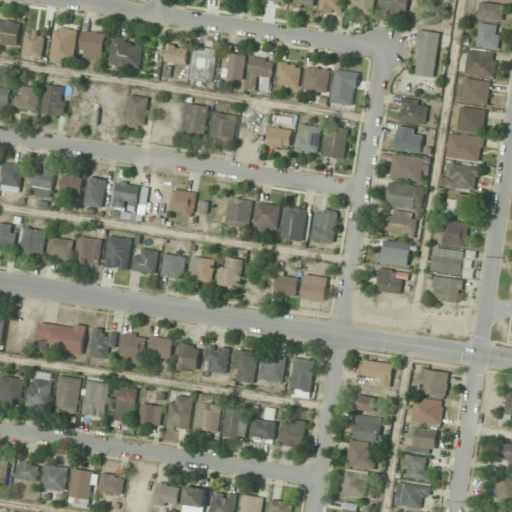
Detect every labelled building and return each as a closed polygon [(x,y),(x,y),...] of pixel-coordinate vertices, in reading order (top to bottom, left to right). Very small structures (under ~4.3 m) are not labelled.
[(321,0),(322,11),(345,11),(344,0),(321,0)] [(374,0),(351,0),(351,12),(375,12),(374,0)] [(381,0),(381,10),(407,12),(408,0),(381,0)] [(503,20),(504,4),(480,2),(478,17),(503,20)] [(21,21),(0,19),(0,43),(19,45),(21,21)] [(501,25),(480,23),(477,47),(499,49),(501,25)] [(76,50),(78,29),(55,27),(53,48),(76,50)] [(105,32),(83,30),(80,57),(103,59),(105,32)] [(434,77),(441,32),(421,30),(415,74),(434,77)] [(45,33),(27,31),(24,55),(43,57),(45,33)] [(187,64),(188,47),(167,45),(166,62),(187,64)] [(219,50),(196,47),(192,80),(215,83),(219,50)] [(466,73),(494,77),(498,54),(469,49),(466,73)] [(246,55),(231,53),(228,79),(243,80),(246,55)] [(247,89),(271,92),(275,60),(251,57),(247,89)] [(299,86),(303,65),(281,61),(277,83),(299,86)] [(330,69),(307,66),(305,89),(327,92),(330,69)] [(359,74),(338,70),(331,101),(353,105),(359,74)] [(488,105),(492,82),(466,78),(462,101),(488,105)] [(12,86),(0,85),(0,104),(10,105),(12,86)] [(33,112),(42,93),(23,85),(15,104),(33,112)] [(47,115),(68,113),(65,85),(44,87),(47,115)] [(149,97),(131,96),(128,127),(146,129),(149,97)] [(426,124),(428,101),(402,99),(400,121),(426,124)] [(209,106),(187,104),(184,134),(205,136),(209,106)] [(458,129),(484,133),(488,110),(461,106),(458,129)] [(234,143),(239,116),(216,112),(210,138),(234,143)] [(299,154),(322,149),(317,125),(306,128),(307,132),(295,135),(299,154)] [(293,130),(271,126),(268,146),(290,150),(293,130)] [(325,156),(345,158),(348,128),(328,126),(325,156)] [(395,149),(420,153),(424,130),(399,126),(395,149)] [(481,162),(484,138),(450,133),(447,157),(481,162)] [(390,170),(417,185),(426,169),(427,170),(429,166),(401,151),(390,170)] [(25,164),(6,162),(2,190),(21,193),(25,164)] [(443,177),(442,186),(476,190),(478,166),(452,164),(451,177),(443,177)] [(32,186),(54,189),(56,171),(34,168),(32,186)] [(85,176),(65,173),(62,194),(81,197),(85,176)] [(85,205),(102,208),(107,179),(91,176),(85,205)] [(128,201),(137,204),(142,186),(120,180),(113,205),(126,209),(128,201)] [(388,206),(422,209),(424,187),(390,183),(388,206)] [(196,191),(173,191),(173,214),(196,215),(196,191)] [(449,217),(474,217),(474,195),(449,195),(449,217)] [(253,200),(230,197),(227,226),(249,228),(253,200)] [(276,234),(282,206),(261,201),(254,229),(276,234)] [(303,241),(308,209),(287,206),(282,238),(303,241)] [(394,214),(389,211),(383,226),(412,239),(421,219),(397,208),(394,214)] [(339,212),(319,209),(313,239),(334,243),(339,212)] [(467,246),(470,223),(446,220),(444,243),(467,246)] [(17,225),(0,222),(0,248),(14,250),(17,225)] [(22,250),(44,254),(47,231),(26,227),(22,250)] [(133,240),(111,235),(105,265),(127,270),(133,240)] [(103,239),(81,236),(78,261),(100,264),(103,239)] [(74,240),(52,237),(50,257),(72,259),(74,240)] [(379,263),(409,265),(411,249),(381,246),(379,263)] [(433,272),(465,275),(467,251),(435,248),(433,272)] [(136,272),(158,272),(158,249),(136,249),(136,272)] [(184,279),(188,257),(167,253),(162,275),(184,279)] [(189,279),(213,283),(216,260),(193,256),(189,279)] [(241,288),(245,260),(223,256),(219,285),(241,288)] [(405,294),(408,272),(381,268),(377,290),(405,294)] [(276,294),(297,296),(299,275),(278,273),(276,294)] [(302,296),(325,301),(329,278),(306,274),(302,296)] [(460,304),(464,281),(435,276),(431,300),(460,304)] [(38,351),(84,354),(87,326),(40,322),(38,351)] [(93,357),(114,359),(117,330),(95,328),(93,357)] [(143,364),(146,335),(124,332),(121,361),(143,364)] [(175,339),(153,336),(150,355),(172,358),(175,339)] [(198,372),(201,345),(181,343),(178,370),(198,372)] [(228,373),(231,347),(209,345),(206,371),(228,373)] [(256,382),(259,353),(236,350),(233,380),(256,382)] [(261,379),(284,383),(288,358),(266,354),(261,379)] [(311,397),(316,361),(295,358),(291,394),(311,397)] [(394,363),(365,361),(364,375),(382,377),(382,386),(392,387),(394,363)] [(417,393),(446,397),(450,373),(421,368),(417,393)] [(55,373),(35,370),(28,405),(49,409),(55,373)] [(25,378),(2,375),(0,398),(0,400),(23,402),(25,378)] [(56,411),(78,414),(83,379),(61,376),(56,411)] [(107,417),(110,383),(88,381),(85,414),(107,417)] [(136,387),(117,387),(117,420),(136,420),(136,387)] [(192,428),(193,396),(171,395),(170,427),(192,428)] [(376,412),(378,397),(359,395),(357,409),(376,412)] [(444,401),(415,398),(413,421),(441,424),(444,401)] [(140,422),(161,425),(164,405),(142,403),(140,422)] [(222,404),(198,403),(197,432),(221,432),(222,404)] [(253,439),(275,440),(277,409),(268,408),(267,419),(254,418),(253,439)] [(248,409),(227,409),(227,437),(248,437),(248,409)] [(383,418),(358,414),(354,438),(379,442),(383,418)] [(308,422),(285,418),(281,443),(303,447),(308,422)] [(436,453),(437,429),(409,428),(408,452),(436,453)] [(499,459),(511,465),(511,442),(509,441),(499,459)] [(351,444),(349,465),(375,469),(378,447),(351,444)] [(407,478),(428,480),(430,457),(409,455),(407,478)] [(0,483),(6,484),(9,459),(0,457),(0,483)] [(17,479),(39,481),(40,464),(19,462),(17,479)] [(70,468),(46,465),(43,488),(67,491),(70,468)] [(94,470),(73,469),(72,506),(92,507),(94,470)] [(369,472),(347,470),(344,495),(367,497),(369,472)] [(100,491),(123,495),(127,477),(103,473),(100,491)] [(496,501),(511,501),(511,477),(498,477),(496,501)] [(430,497),(432,486),(399,482),(396,504),(422,508),(424,496),(430,497)] [(179,507),(181,485),(158,483),(157,505),(179,507)] [(204,511),(208,489),(188,486),(184,511),(192,511),(204,511)] [(212,511),(235,511),(238,495),(216,491),(212,511)] [(262,511),(264,497),(244,495),(242,511),(262,511)] [(293,511),(295,502),(272,499),(270,511),(293,511)] [(356,511),(358,504),(343,502),(341,511),(356,511)]
